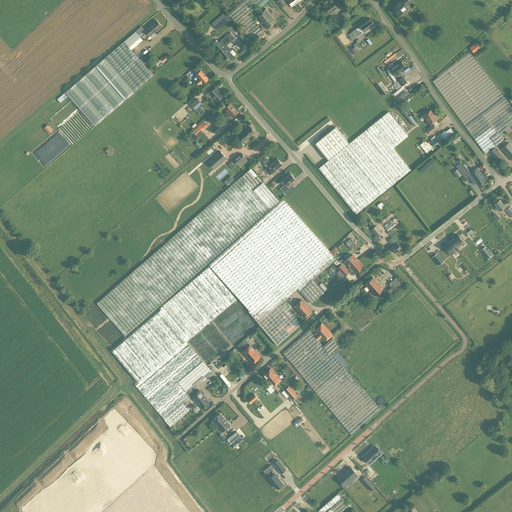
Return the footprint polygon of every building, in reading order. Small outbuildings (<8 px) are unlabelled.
[(244,0),(228,14),(251,40),(262,31),(248,14),(264,0),(244,0)] [(411,2),(409,0),(400,0),(401,1),(393,8),(399,15),(404,10),(402,7),(405,5),(406,6),(411,2)] [(324,8),(329,14),(338,8),(333,1),(324,8)] [(344,18),(348,15),(352,12),(349,8),(345,11),(341,14),(344,18)] [(257,16),(267,28),(276,22),(266,9),(257,16)] [(218,31),(228,22),(231,20),(228,16),(225,19),(215,28),(218,31)] [(365,32),(375,25),(370,18),(360,25),(360,26),(352,31),(357,37),(365,31),(365,32)] [(144,30),(145,31),(150,36),(161,26),(157,21),(156,20),(144,30)] [(145,31),(144,30),(140,25),(134,31),(135,31),(82,78),(65,92),(95,126),(132,93),(153,75),(130,49),(141,39),(139,36),(145,31)] [(346,37),(340,30),(336,34),(345,46),(350,42),(346,37)] [(239,35),(244,42),(247,39),(242,33),(239,35)] [(224,38),(222,41),(219,43),(216,40),(211,44),(214,47),(224,60),(231,54),(225,46),(231,41),(227,36),(226,37),(224,38)] [(480,46),(477,42),(470,47),(473,51),(480,46)] [(511,109),(473,51),(433,78),(483,154),(505,139),(500,132),(511,124),(511,109)] [(402,76),(399,72),(403,70),(402,69),(405,67),(401,61),(395,66),(394,65),(389,69),(394,76),(401,86),(407,82),(402,76)] [(204,83),(208,79),(200,70),(196,74),(199,78),(196,82),(198,85),(202,81),(204,83)] [(190,79),(187,76),(180,81),(183,85),(190,79)] [(223,96),(215,87),(210,92),(217,101),(223,96)] [(199,106),(202,104),(198,99),(191,104),(197,112),(201,108),(199,106)] [(229,120),(237,113),(230,104),(225,108),(227,111),(225,113),(228,116),(227,117),(229,120)] [(423,115),(431,126),(426,130),(429,134),(437,129),(432,122),(438,118),(436,115),(434,116),(430,110),(423,115)] [(408,135),(388,111),(349,143),(335,127),(315,143),(329,160),(318,168),(356,214),(411,169),(393,148),(408,135)] [(213,114),(207,119),(210,122),(216,118),(213,114)] [(408,117),(414,126),(418,123),(411,115),(408,117)] [(207,125),(204,121),(193,131),(198,136),(203,132),(201,131),(207,125)] [(212,129),(216,133),(225,126),(221,121),(212,129)] [(53,130),(48,125),(44,128),(49,134),(53,130)] [(241,143),(243,141),(244,142),(252,135),(251,135),(254,132),(250,127),(239,136),(237,138),(241,143)] [(432,149),(435,147),(436,148),(445,140),(440,134),(430,142),(429,140),(426,142),(425,140),(420,144),(426,152),(431,149),(432,149)] [(502,148),(511,160),(511,145),(509,142),(502,148)] [(501,155),(494,148),(490,152),(496,159),(501,155)] [(226,158),(220,151),(207,161),(211,165),(213,164),(216,167),(226,158)] [(237,165),(245,158),(241,152),(233,160),(237,165)] [(277,170),(276,169),(282,164),(277,159),(274,161),(267,167),(273,173),(277,170)] [(467,174),(468,175),(467,175),(474,184),(476,183),(477,182),(479,185),(485,181),(480,174),(481,173),(478,168),(472,172),(470,173),(463,164),(462,165),(460,163),(456,166),(465,178),(467,177),(465,175),(467,174)] [(280,201),(265,185),(251,168),(227,189),(196,216),(184,226),(168,240),(155,252),(145,261),(96,303),(124,336),(173,293),(198,272),(211,260),(233,241),(249,227),(270,209),(270,210),(280,201)] [(462,176),(457,169),(453,172),(458,178),(462,176)] [(283,193),(292,185),(290,183),(295,179),(290,174),(282,180),(285,184),(280,188),(283,193)] [(228,184),(235,179),(233,175),(225,181),(228,184)] [(337,258),(284,198),(257,222),(240,236),(220,254),(209,264),(249,310),(248,311),(277,345),(301,323),(289,309),(291,307),(285,300),(298,288),(311,303),(324,292),(313,279),(337,258)] [(494,204),(500,211),(505,207),(504,206),(507,204),(505,201),(502,204),(499,200),(494,204)] [(395,217),(384,226),(388,231),(400,222),(395,217)] [(376,225),(371,229),(377,236),(382,232),(376,225)] [(457,234),(450,240),(455,247),(462,241),(457,234)] [(396,243),(394,240),(392,238),(389,240),(390,243),(393,246),(390,248),(394,252),(401,247),(397,243),(396,243)] [(350,239),(346,243),(351,249),(356,244),(351,239),(350,239)] [(450,240),(442,245),(448,252),(455,247),(450,240)] [(331,250),(338,258),(342,254),(335,247),(331,250)] [(481,250),(482,252),(487,258),(491,255),(485,247),(482,249),(481,250)] [(443,261),(437,253),(436,254),(432,257),(437,263),(438,265),(443,262),(443,261)] [(349,265),(350,266),(357,260),(352,254),(345,261),(348,265),(349,265)] [(357,260),(350,266),(355,272),(362,265),(357,260)] [(343,274),(347,270),(341,264),(337,268),(343,274)] [(135,384),(170,426),(189,410),(185,406),(190,402),(187,399),(190,397),(191,398),(192,397),(195,394),(190,388),(211,370),(186,341),(212,319),(235,301),(208,268),(159,308),(161,310),(127,338),(112,351),(135,379),(138,382),(135,384)] [(397,276),(388,284),(392,288),(388,292),(392,296),(404,285),(397,276)] [(373,278),(366,284),(372,291),(371,291),(375,296),(383,289),(373,278)] [(302,300),(294,307),(298,311),(298,310),(304,317),(312,311),(302,300)] [(315,329),(317,331),(313,335),(318,340),(319,339),(321,337),(325,341),(332,334),(322,323),(315,329)] [(332,338),(323,346),(308,330),(283,353),(292,364),(303,377),(318,395),(331,410),(344,425),(351,434),(366,420),(380,408),(331,353),(339,346),(332,338)] [(243,352),(242,352),(246,357),(246,356),(253,363),(260,356),(250,345),(246,349),(245,348),(247,346),(243,341),(237,346),(243,352)] [(267,372),(277,383),(281,379),(271,368),(267,372)] [(277,383),(267,372),(264,375),(270,381),(269,382),(271,384),(270,386),(269,385),(266,388),(271,394),(274,391),(271,387),(273,386),(276,383),(277,383)] [(288,386),(281,392),(286,398),(288,396),(292,399),(296,395),(288,386)] [(195,402),(196,401),(202,408),(209,401),(199,391),(195,394),(192,397),(195,402)] [(254,393),(247,399),(250,403),(257,397),(254,393)] [(220,413),(213,420),(219,427),(218,428),(222,432),(230,425),(220,413)] [(302,416),(294,422),(297,425),(305,419),(302,416)] [(227,438),(227,439),(231,444),(240,436),(236,431),(227,438)] [(367,454),(364,457),(369,464),(381,453),(376,447),(371,451),(370,449),(366,453),(367,454)] [(281,473),(286,469),(277,459),(272,463),(281,473)] [(343,474),(350,482),(362,470),(355,463),(343,474)] [(370,478),(376,472),(368,464),(362,469),(370,478)] [(275,473),(269,479),(276,488),(283,483),(275,473)] [(371,490),(374,487),(365,477),(361,480),(371,490)] [(116,509),(117,510),(135,495),(133,493),(116,509)] [(341,511),(348,505),(349,505),(338,493),(319,510),(320,511),(341,511)] [(155,511),(142,497),(125,511),(155,511)]
